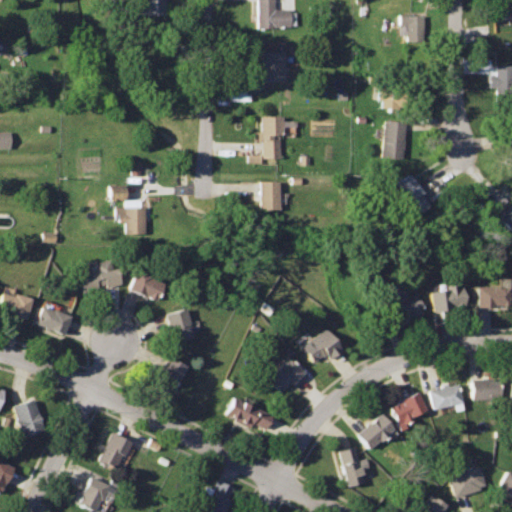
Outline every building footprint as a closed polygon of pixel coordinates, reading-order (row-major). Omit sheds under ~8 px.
[(159,0),(137,0),(137,13),(159,13),(159,0)] [(270,0),(253,0),(253,26),(286,26),(286,9),(271,9),(270,0)] [(507,0),(486,0),(486,7),(490,7),(491,19),(509,17),(507,0)] [(419,15),(396,14),(397,25),(403,25),(403,40),(420,41),(419,15)] [(280,51),(259,51),(260,81),(282,81),(280,51)] [(510,65),(493,64),(493,75),(486,75),(486,87),(492,86),(491,101),(510,101),(510,65)] [(403,78),(393,78),(392,85),(377,84),(375,106),(402,107),(403,78)] [(276,115),(256,115),(256,157),(277,156),(276,115)] [(402,121),(381,120),(380,129),(371,128),(371,137),(379,138),(377,155),(398,156),(402,121)] [(405,173),(391,182),(411,215),(426,205),(405,173)] [(273,180),(254,180),(255,209),(274,209),(273,180)] [(121,186),(106,187),(107,199),(122,199),(121,186)] [(511,205),(508,202),(495,217),(508,229),(511,223),(511,205)] [(139,206),(120,207),(120,213),(114,213),(114,221),(121,220),(120,232),(140,231),(139,206)] [(105,258),(90,261),(92,266),(76,271),(81,290),(101,283),(102,286),(117,282),(112,266),(108,268),(105,258)] [(157,282),(146,277),(148,274),(133,268),(126,288),(151,298),(157,282)] [(504,277),(495,277),(496,285),(473,286),(474,306),(506,305),(504,277)] [(412,292),(403,294),(398,280),(382,285),(394,320),(419,312),(412,292)] [(457,285),(452,286),(452,282),(443,283),(444,287),(424,291),(427,310),(460,305),(457,285)] [(0,289),(0,310),(22,317),(29,298),(0,289)] [(39,302),(32,322),(59,333),(66,314),(39,302)] [(182,307),(161,312),(168,340),(189,334),(182,307)] [(322,327),(296,346),(307,361),(320,352),(324,358),(337,348),(322,327)] [(163,355),(151,380),(170,388),(181,364),(163,355)] [(286,355),(264,380),(275,393),(286,382),(290,386),(302,373),(286,355)] [(494,377),(466,378),(467,398),(495,397),(494,377)] [(452,382),(421,390),(426,407),(448,402),(450,409),(458,407),(452,382)] [(412,391),(384,404),(392,423),(422,409),(412,391)] [(267,413),(230,396),(222,413),(247,426),(249,422),(260,428),(267,413)] [(30,398),(9,405),(19,434),(40,428),(30,398)] [(374,413),(350,433),(363,447),(387,429),(374,413)] [(106,431),(92,459),(112,468),(126,440),(106,431)] [(350,446),(334,450),(344,485),(360,480),(350,446)] [(0,462),(0,485),(11,468),(0,462)] [(474,466),(442,475),(448,495),(479,486),(474,466)] [(511,475),(501,470),(492,488),(511,497),(511,475)] [(85,475),(71,503),(91,511),(104,485),(85,475)] [(214,479),(209,489),(202,486),(195,498),(203,503),(197,511),(218,511),(231,488),(214,479)] [(425,494),(413,511),(435,511),(441,505),(425,494)]
